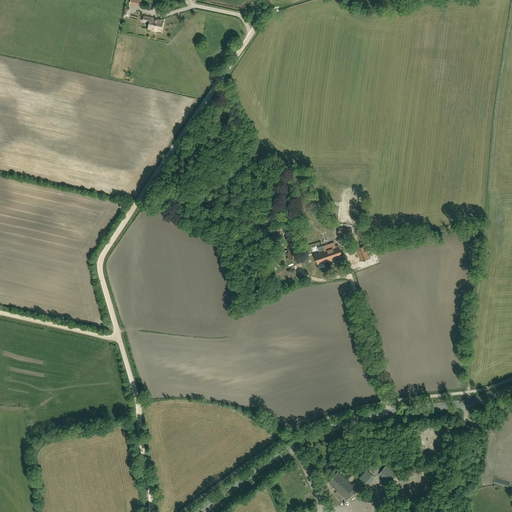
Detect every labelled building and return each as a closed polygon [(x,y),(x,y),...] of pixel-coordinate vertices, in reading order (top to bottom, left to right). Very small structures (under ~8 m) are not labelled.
[(161,25),(162,25),(162,24),(163,21),(155,20),(155,19),(144,16),(143,21),(149,22),(148,29),(152,30),(152,29),(156,30),(161,31),(161,29),(162,28),(161,28),(161,25)] [(294,249),(296,249),(294,238),(286,239),(289,253),(288,254),(289,259),(296,258),(294,249)] [(318,265),(328,261),(342,256),(339,246),(314,254),(318,265)] [(362,261),(370,258),(366,246),(357,249),(362,261)] [(377,475),(378,476),(379,474),(389,483),(396,475),(386,466),(381,471),(374,465),(368,471),(367,470),(359,478),(367,485),(377,475)] [(329,483),(338,492),(347,481),(338,473),(329,483)] [(347,481),(338,492),(347,500),(357,490),(347,481)]
